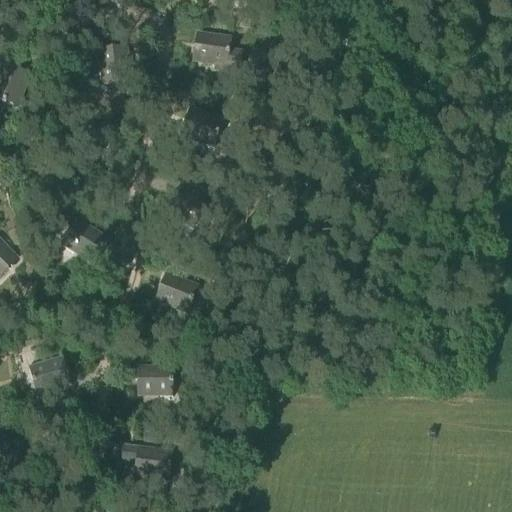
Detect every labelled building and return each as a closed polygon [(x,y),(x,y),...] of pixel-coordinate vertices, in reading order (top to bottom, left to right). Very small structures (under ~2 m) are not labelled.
[(228,49),(230,38),(198,33),(196,46),(194,46),(192,59),(228,65),(230,50),(228,49)] [(113,49),(112,47),(99,49),(103,84),(119,83),(118,81),(130,79),(126,47),(113,49)] [(18,104),(29,74),(16,69),(16,68),(4,63),(0,73),(0,99),(6,102),(7,100),(18,104)] [(218,130),(221,119),(191,109),(187,122),(185,121),(181,134),(215,145),(220,131),(218,130)] [(208,203),(182,185),(174,196),(173,195),(165,206),(195,227),(203,214),(202,213),(208,203)] [(107,238),(80,222),(74,232),(72,231),(64,244),(95,263),(102,251),(100,250),(107,238)] [(17,258),(0,240),(0,277),(9,269),(7,267),(17,258)] [(193,297),(197,286),(167,274),(162,287),(160,286),(155,299),(189,312),(194,298),(193,297)] [(69,384),(65,371),(67,370),(64,357),(29,367),(33,382),(35,381),(38,393),(69,384)] [(171,379),(171,367),(139,367),(139,381),(137,381),(137,394),(173,394),(173,379),(171,379)] [(16,434),(0,424),(0,455),(4,458),(12,445),(10,444),(16,434)] [(170,464),(171,452),(139,448),(138,461),(136,461),(134,475),(170,479),(172,464),(170,464)]
